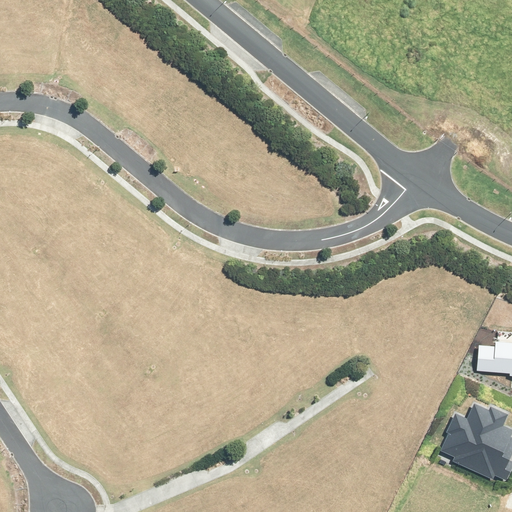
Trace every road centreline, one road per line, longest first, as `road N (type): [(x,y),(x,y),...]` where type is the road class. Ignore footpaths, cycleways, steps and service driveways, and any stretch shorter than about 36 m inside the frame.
road 1 (residential): [(420,175),(383,215),(348,231),(257,237),(200,217),(71,115),(0,101)]
road 2 (residential): [(114,511),(229,462),(361,375)]
road 3 (residential): [(420,175),(203,0)]
